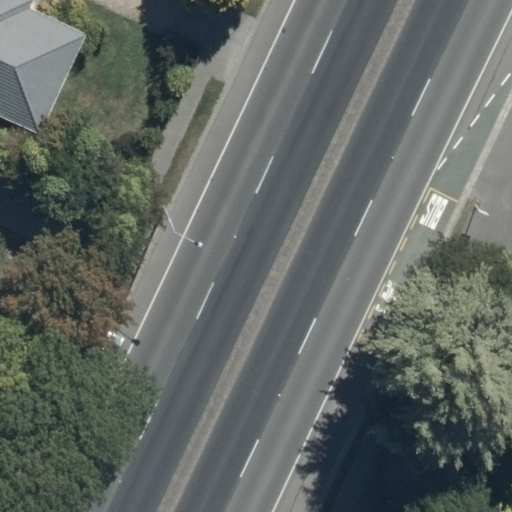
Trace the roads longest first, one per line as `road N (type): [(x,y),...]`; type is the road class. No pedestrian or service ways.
road 1 (secondary): [(88,511),(332,0)]
road 2 (secondary): [(466,0),(224,511)]
